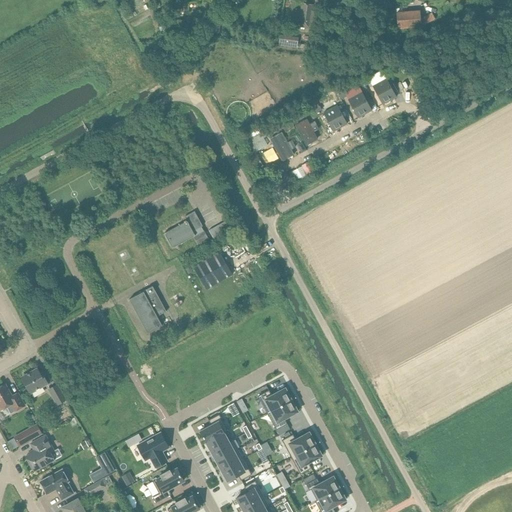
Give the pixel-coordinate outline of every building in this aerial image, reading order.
[(301,4),(298,27),(310,29),(313,6),(301,4)] [(445,6),(424,18),(427,24),(448,12),(445,6)] [(396,12),(398,29),(421,27),(419,10),(396,12)] [(208,14),(205,31),(219,33),(222,16),(208,14)] [(278,33),(263,30),(261,41),(274,42),(278,33)] [(287,47),(288,36),(280,35),(278,46),(287,47)] [(386,79),(373,86),(373,88),(382,104),(396,97),(386,79)] [(358,118),(372,110),(362,92),(348,99),(358,118)] [(333,131),(347,124),(337,105),(323,113),(333,131)] [(301,117),(299,112),(289,117),(292,122),(301,117)] [(295,127),(292,122),(289,117),(282,121),(281,122),(276,125),(266,130),(266,131),(244,144),(263,178),(268,174),(256,152),(268,145),(264,138),(284,127),(286,132),(295,127)] [(296,126),(306,146),(317,140),(306,120),(296,126)] [(294,154),(282,132),(269,139),(282,161),(294,154)] [(307,164),(291,171),(294,179),(310,172),(307,164)] [(189,221),(197,217),(194,211),(186,216),(189,220),(189,221)] [(202,226),(197,217),(189,221),(189,220),(186,221),(186,220),(184,221),(184,222),(164,233),(172,248),(194,236),(195,235),(193,231),(202,226)] [(225,221),(209,230),(213,238),(229,229),(225,221)] [(205,230),(195,235),(194,236),(199,245),(210,239),(205,230)] [(219,252),(193,267),(207,290),(233,275),(219,252)] [(136,295),(129,299),(147,333),(162,325),(157,317),(166,311),(152,286),(136,295)] [(48,383),(47,381),(42,372),(40,373),(37,369),(21,378),(30,393),(48,383)] [(5,384),(0,387),(0,408),(1,410),(11,404),(15,411),(25,406),(18,393),(12,397),(5,384)] [(57,385),(49,389),(57,405),(65,400),(57,385)] [(269,390),(258,396),(267,413),(291,400),(290,398),(292,398),(287,389),(286,390),(285,388),(272,395),(269,390)] [(291,400),(267,413),(276,430),(287,424),(284,418),(297,411),(296,409),(298,408),(293,400),(292,401),(291,400)] [(211,426),(200,432),(206,442),(224,432),(224,433),(228,431),(219,414),(208,420),(211,426)] [(36,425),(14,437),(19,446),(41,433),(36,425)] [(224,432),(206,442),(211,451),(229,442),(228,441),(224,433),(224,432)] [(293,434),(282,440),(286,448),(291,457),(315,444),(314,442),(316,442),(311,433),(310,434),(309,432),(296,440),(293,434)] [(160,433),(137,445),(145,460),(150,458),(155,468),(167,461),(161,451),(168,447),(160,433)] [(34,471),(43,466),(54,460),(50,452),(54,450),(45,435),(30,444),(35,451),(26,456),(34,471)] [(229,442),(211,451),(216,461),(238,449),(232,439),(228,441),(229,442)] [(85,441),(80,443),(84,450),(88,447),(85,441)] [(315,444),(291,457),(300,474),(311,468),(308,463),(321,455),(320,454),(322,453),(317,444),(316,445),(315,444)] [(238,449),(216,461),(222,470),(243,459),(238,449)] [(243,459),(222,470),(227,481),(238,475),(241,480),(252,474),(243,459)] [(93,481),(106,475),(102,468),(90,474),(93,481)] [(162,476),(152,481),(159,493),(153,497),(156,503),(171,494),(168,489),(183,481),(182,479),(184,478),(179,469),(178,470),(177,468),(170,472),(169,470),(161,474),(162,476)] [(62,500),(70,495),(73,493),(67,482),(68,482),(62,469),(40,481),(47,494),(57,488),(59,492),(58,492),(62,500)] [(109,476),(118,492),(125,488),(116,472),(109,476)] [(129,473),(122,476),(127,485),(134,481),(129,473)] [(313,474),(303,479),(306,484),(316,479),(313,474)] [(88,496),(112,482),(108,476),(101,479),(102,480),(85,489),(88,496)] [(316,479),(306,484),(309,490),(311,489),(317,500),(339,488),(338,487),(340,486),(335,477),(334,478),(333,477),(320,484),(317,478),(316,479)] [(247,492),(236,498),(242,508),(264,497),(255,481),(244,487),(247,492)] [(317,500),(315,501),(321,511),(320,511),(335,511),(332,507),(345,500),(344,498),(346,497),(341,489),(340,489),(339,488),(317,500)] [(177,504),(168,509),(169,511),(192,511),(199,509),(198,507),(199,506),(194,497),(193,498),(192,496),(185,500),(184,498),(176,502),(177,504)] [(264,497),(242,508),(244,511),(258,511),(265,508),(265,509),(269,506),(264,497)] [(87,511),(80,498),(72,503),(63,508),(65,511),(87,511)]
